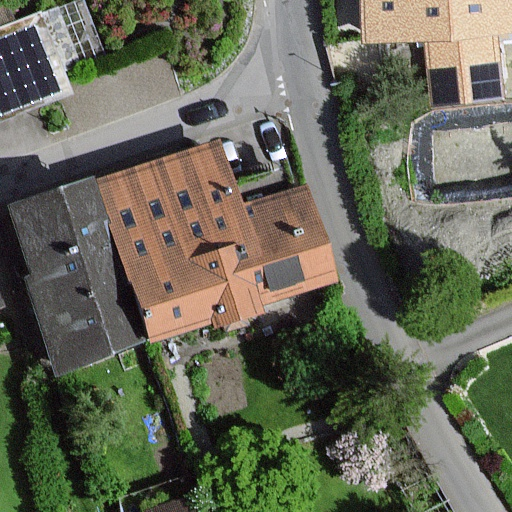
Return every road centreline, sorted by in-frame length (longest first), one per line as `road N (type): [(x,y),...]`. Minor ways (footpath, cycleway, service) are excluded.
road 1 (residential): [(0,185),(301,77)]
road 2 (residential): [(301,77),(330,205),(407,366)]
road 3 (residential): [(407,366),(488,511)]
